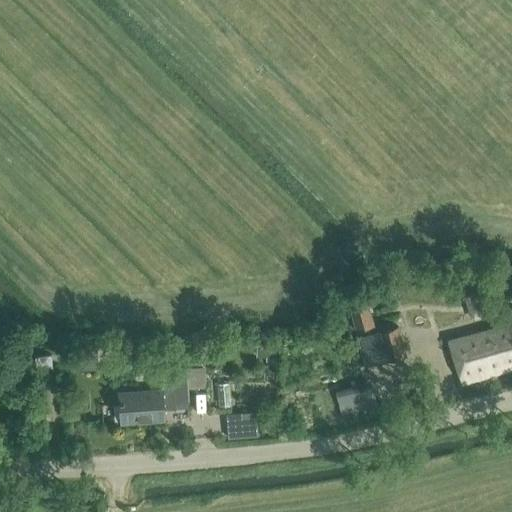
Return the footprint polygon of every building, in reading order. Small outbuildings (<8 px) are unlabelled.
[(482,300),(486,325),(487,326),(504,322),(500,297),(482,300)] [(367,301),(349,306),(356,331),(373,327),(367,301)] [(511,323),(447,341),(461,384),(511,369),(511,323)] [(366,367),(406,356),(397,326),(358,337),(366,367)] [(257,343),(257,357),(279,358),(279,344),(257,343)] [(79,344),(81,368),(97,367),(96,344),(79,344)] [(164,410),(186,408),(185,388),(205,388),(204,368),(183,368),(161,370),(162,390),(119,393),(121,423),(164,420),(164,410)] [(230,383),(221,384),(224,403),(233,402),(230,383)]
